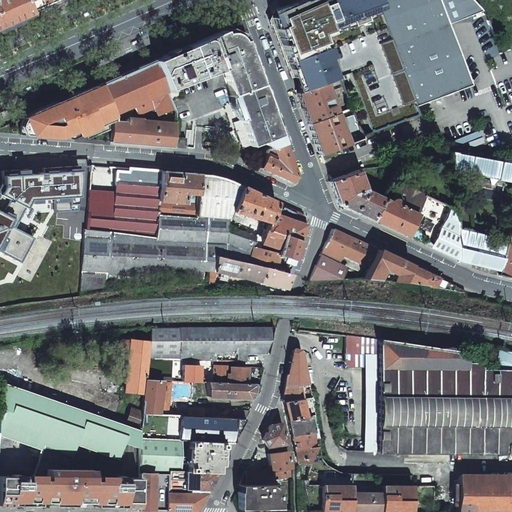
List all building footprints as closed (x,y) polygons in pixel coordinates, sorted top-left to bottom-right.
[(0,0),(0,24),(1,24),(27,13),(21,0),(0,0)] [(21,0),(27,13),(56,0),(21,0)] [(270,25),(296,93),(324,83),(338,77),(349,73),(351,79),(371,132),(418,115),(415,106),(374,0),(308,0),(308,1),(300,3),(299,0),(276,10),(270,25)] [(374,0),(415,106),(470,85),(438,0),(374,0)] [(228,28),(223,30),(212,35),(221,59),(219,60),(221,65),(222,65),(223,68),(221,69),(232,95),(261,84),(244,39),(242,34),(228,28)] [(188,46),(200,77),(221,69),(223,68),(222,65),(221,65),(219,60),(221,59),(212,35),(188,46)] [(166,89),(200,77),(188,46),(172,52),(153,60),(166,89)] [(113,116),(113,119),(116,120),(116,112),(134,105),(137,113),(156,105),(160,114),(174,108),(166,89),(153,60),(123,74),(99,84),(112,114),(113,116)] [(324,83),(296,93),(308,124),(336,113),(328,94),(330,94),(329,91),(327,92),(324,83)] [(87,139),(112,129),(112,122),(113,119),(113,116),(112,114),(99,84),(68,98),(70,101),(57,106),(55,103),(45,108),(23,117),(20,123),(19,129),(20,134),(58,138),(72,132),(82,127),(84,132),(87,139)] [(280,135),(261,84),(232,95),(230,95),(230,96),(234,94),(242,118),(238,120),(239,120),(241,119),(250,146),(262,142),(280,135)] [(231,110),(232,112),(233,114),(236,118),(238,120),(242,118),(234,94),(230,96),(229,101),(229,103),(229,105),(231,110)] [(68,98),(55,103),(57,106),(70,101),(68,98)] [(336,113),(308,124),(319,154),(347,143),(336,113)] [(352,114),(343,118),(352,142),(361,138),(360,136),(352,114)] [(112,129),(110,142),(149,145),(171,147),(173,147),(175,127),(141,124),(141,121),(140,119),(129,119),(127,120),(127,123),(112,122),(112,129)] [(82,127),(72,132),(74,137),(84,132),(82,127)] [(269,149),(283,143),(280,136),(280,135),(262,142),(269,149)] [(176,137),(175,147),(184,148),(186,138),(176,137)] [(295,177),(283,143),(269,149),(267,149),(259,167),(264,170),(290,182),(295,177)] [(511,163),(450,152),(451,169),(468,172),(496,177),(511,179),(511,182),(511,183),(511,182),(511,163)] [(27,174),(27,169),(1,171),(2,186),(0,189),(0,253),(18,263),(31,238),(11,228),(21,209),(23,210),(28,201),(50,200),(51,214),(76,212),(79,178),(78,166),(46,168),(42,168),(42,173),(27,174)] [(109,232),(156,238),(157,215),(160,171),(130,168),(128,168),(128,172),(116,171),(114,192),(89,191),(86,229),(109,232)] [(354,213),(371,220),(380,199),(363,191),(362,187),(366,185),(361,169),(328,182),(338,205),(354,213)] [(195,217),(198,174),(184,173),(160,171),(157,215),(195,217)] [(156,238),(109,232),(86,229),(83,229),(80,290),(155,281),(155,276),(203,279),(203,271),(209,271),(215,272),(215,256),(240,262),(249,265),(252,248),(254,238),(255,236),(226,226),(231,211),(240,186),(229,181),(221,178),(209,175),(198,174),(195,217),(157,215),(156,238)] [(422,194),(397,183),(396,187),(420,198),(422,194)] [(240,186),(231,211),(269,222),(275,202),(260,195),(240,186)] [(396,187),(388,202),(381,198),(380,199),(371,220),(377,223),(406,236),(422,202),(420,198),(396,187)] [(422,202),(406,236),(430,248),(449,207),(422,194),(420,198),(422,202)] [(275,202),(269,222),(267,228),(282,234),(300,241),(305,224),(305,222),(302,215),(292,210),(275,202)] [(449,207),(430,248),(461,262),(458,229),(456,210),(449,207)] [(511,220),(507,241),(500,271),(498,276),(510,279),(511,279),(511,220)] [(273,252),(278,254),(282,234),(267,228),(266,228),(261,242),(254,238),(252,248),(259,249),(261,245),(274,250),(273,252)] [(309,281),(363,278),(377,250),(332,229),(319,256),(318,259),(309,281)] [(472,265),(500,271),(507,241),(458,229),(461,262),(472,265)] [(278,254),(278,255),(287,258),(285,264),(293,266),(300,241),(282,234),(278,254)] [(252,248),(249,265),(265,269),(275,271),(278,255),(278,254),(273,252),(259,249),(252,248)] [(377,250),(363,278),(376,280),(381,267),(395,273),(393,279),(390,278),(390,281),(402,282),(410,265),(406,263),(377,250)] [(215,256),(215,272),(217,272),(236,277),(240,262),(215,256)] [(240,262),(236,277),(262,283),(265,269),(249,265),(240,262)] [(424,272),(410,265),(402,282),(465,293),(466,291),(424,272)] [(265,269),(262,283),(287,289),(291,275),(275,271),(265,269)] [(209,271),(209,283),(221,284),(217,272),(215,272),(209,271)] [(167,359),(213,360),(245,361),(245,353),(266,353),(272,327),(169,327),(150,328),(148,341),(147,358),(167,359)] [(378,339),(344,335),(345,362),(346,364),(347,365),(349,366),(364,367),(364,354),(378,354),(378,339)] [(148,341),(130,339),(130,340),(126,340),(125,344),(125,348),(129,349),(127,370),(123,369),(122,375),(126,375),(125,392),(143,394),(144,380),(147,358),(148,341)] [(453,350),(378,339),(378,354),(377,451),(511,453),(511,352),(497,347),(490,367),(453,350)] [(294,349),(293,349),(292,354),(287,374),(286,374),(282,401),(309,396),(300,352),(299,350),(294,349)] [(378,354),(364,354),(364,367),(363,451),(377,451),(378,354)] [(167,359),(147,358),(144,380),(162,380),(163,367),(167,367),(167,359)] [(200,365),(183,365),(182,381),(199,381),(200,365)] [(226,366),(213,365),(212,368),(212,377),(215,377),(215,375),(225,376),(226,366)] [(246,366),(228,366),(228,382),(245,383),(246,366)] [(162,380),(144,380),(143,394),(141,410),(141,414),(160,414),(161,398),(163,398),(164,391),(162,390),(162,380)] [(0,381),(0,436),(41,450),(32,476),(44,476),(44,469),(67,469),(75,445),(117,459),(123,443),(139,448),(139,438),(139,430),(124,425),(0,381)] [(208,382),(207,396),(247,397),(253,392),(258,393),(260,384),(245,383),(228,382),(217,382),(215,382),(208,382)] [(309,396),(282,401),(286,417),(287,420),(304,416),(302,406),(310,404),(309,396)] [(141,410),(130,407),(124,425),(139,430),(141,414),(141,410)] [(203,408),(191,408),(191,416),(203,417),(203,408)] [(203,417),(214,417),(214,409),(203,408),(203,417)] [(232,410),(231,418),(245,419),(249,411),(232,410)] [(160,414),(141,414),(139,430),(139,438),(188,440),(221,442),(233,442),(239,430),(245,419),(231,418),(214,417),(203,417),(191,416),(160,414)] [(304,416),(287,420),(290,435),(310,431),(308,421),(308,415),(304,416)] [(270,425),(262,440),(264,445),(265,447),(284,443),(279,423),(270,425)] [(310,431),(290,435),(294,449),(311,446),(311,442),(310,431)] [(188,440),(139,438),(139,448),(139,471),(169,471),(187,471),(188,440)] [(187,471),(218,471),(218,465),(221,465),(221,462),(221,442),(188,440),(187,471)] [(75,445),(67,469),(91,470),(90,477),(117,477),(117,476),(117,459),(75,445)] [(311,446),(294,449),(298,465),(308,464),(312,454),(315,446),(311,446)] [(270,469),(270,471),(271,471),(273,471),(288,469),(289,469),(286,451),(267,454),(270,469)] [(53,505),(74,506),(75,502),(95,502),(95,506),(120,506),(139,507),(139,478),(124,478),(124,476),(117,476),(117,477),(90,477),(91,470),(67,469),(44,469),(44,476),(32,476),(18,476),(18,474),(10,474),(10,476),(0,475),(0,504),(9,505),(16,505),(39,505),(39,502),(53,502),(53,505)] [(260,470),(246,471),(246,485),(273,485),(271,471),(270,471),(270,469),(260,470)] [(289,477),(288,469),(273,471),(274,479),(289,477)] [(187,471),(169,471),(169,489),(191,489),(209,489),(218,471),(187,471)] [(153,511),(154,474),(139,473),(139,478),(139,507),(139,511),(146,511),(153,511)] [(511,511),(511,475),(457,475),(457,480),(457,511),(511,511)] [(246,485),(240,485),(238,492),(237,492),(237,508),(257,508),(278,508),(278,498),(276,498),(276,484),(273,485),(246,485)] [(321,485),(320,511),(351,511),(351,492),(351,485),(321,485)] [(380,492),(380,511),(410,511),(411,486),(381,486),(380,492)] [(380,511),(380,492),(351,492),(351,511),(380,511)] [(172,511),(197,511),(206,494),(191,494),(168,493),(168,511),(172,511)]
